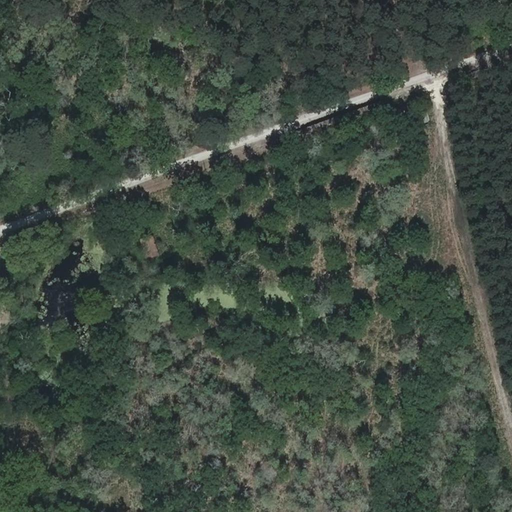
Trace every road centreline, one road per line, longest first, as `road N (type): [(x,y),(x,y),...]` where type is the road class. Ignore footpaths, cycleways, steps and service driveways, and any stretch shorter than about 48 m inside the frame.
road 1 (track): [(511,45),(0,230)]
road 2 (track): [(385,0),(435,90),(511,438)]
